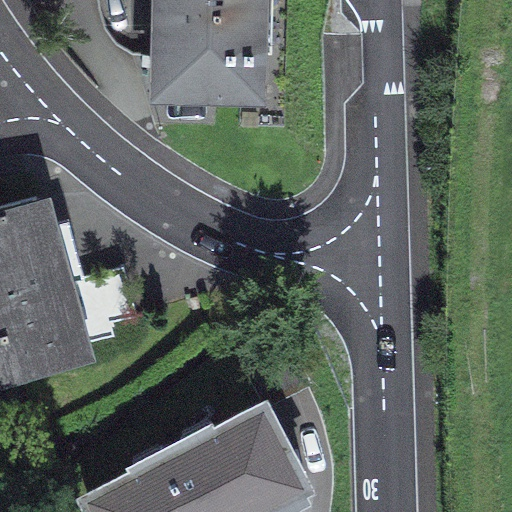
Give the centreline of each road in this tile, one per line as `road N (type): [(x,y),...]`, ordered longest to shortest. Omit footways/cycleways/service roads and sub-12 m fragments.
road 1 (residential): [(18,93),(202,231),(310,263),(378,263)]
road 2 (tertiary): [(378,263),(370,0)]
road 3 (tertiary): [(390,511),(378,263)]
